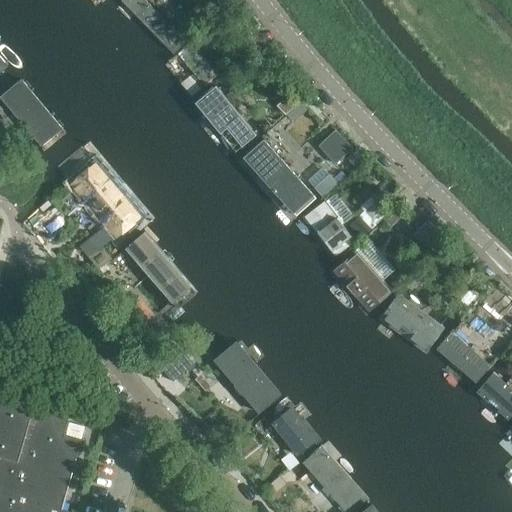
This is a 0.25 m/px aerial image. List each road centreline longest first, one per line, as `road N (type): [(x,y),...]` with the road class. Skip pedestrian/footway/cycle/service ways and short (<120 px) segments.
road 1 (unclassified): [(511,270),(359,117),(258,0)]
road 2 (residential): [(252,511),(150,405)]
